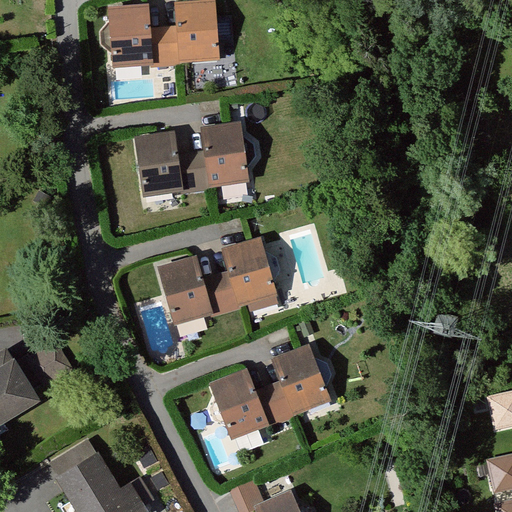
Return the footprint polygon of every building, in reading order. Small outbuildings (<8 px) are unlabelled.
[(215,0),(181,0),(174,1),(179,62),(220,59),(215,0)] [(149,2),(107,5),(112,67),(153,64),(149,2)] [(241,119),(200,125),(208,186),(249,181),(241,119)] [(174,129),(133,135),(142,197),(183,191),(174,129)] [(261,236),(221,247),(238,306),(278,295),(261,236)] [(196,254),(157,265),(174,324),(213,313),(196,254)] [(39,374),(71,365),(63,339),(31,349),(39,374)] [(333,401),(310,344),(271,359),(293,416),(333,401)] [(0,421),(41,396),(14,354),(0,362),(0,421)] [(269,424),(247,367),(208,382),(230,439),(269,424)] [(511,390),(487,395),(494,430),(511,425),(511,390)] [(121,486),(99,450),(56,476),(77,511),(129,511),(130,511),(150,511),(131,480),(121,486)] [(511,453),(487,459),(494,492),(511,488),(511,453)] [(291,489),(251,505),(254,511),(311,511),(310,508),(297,503),(291,489)] [(511,511),(511,498),(493,503),(495,511),(511,511)]
